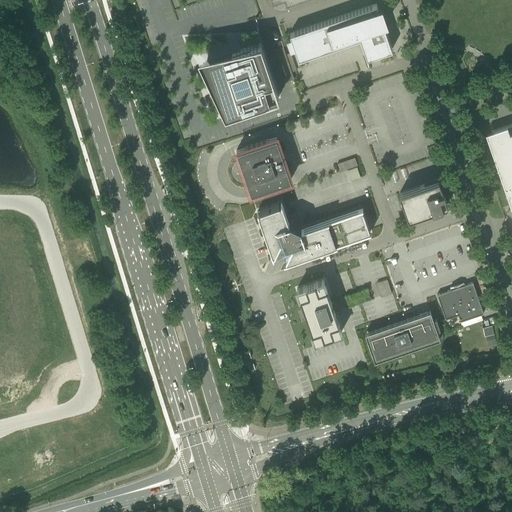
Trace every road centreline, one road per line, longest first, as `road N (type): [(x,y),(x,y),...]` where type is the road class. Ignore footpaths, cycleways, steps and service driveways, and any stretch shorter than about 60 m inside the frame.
road 1 (secondary): [(56,0),(201,464)]
road 2 (secondary): [(229,456),(87,0)]
road 3 (tertiary): [(234,473),(388,417)]
road 4 (tertiary): [(388,417),(229,456)]
road 5 (unclassified): [(394,238),(342,85)]
road 6 (tertiary): [(201,464),(62,511)]
road 7 (unclassified): [(260,286),(394,238)]
road 8 (tertiary): [(80,511),(206,481)]
road 9 (tertiary): [(388,417),(511,390)]
